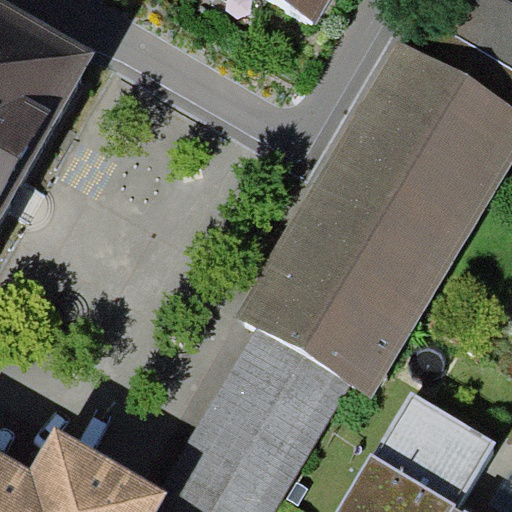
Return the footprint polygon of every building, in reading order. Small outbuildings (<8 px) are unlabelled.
[(327,0),(269,0),(313,25),(327,0)] [(511,9),(496,0),(436,0),(424,21),(511,74),(511,9)] [(0,228),(18,198),(90,67),(0,16),(0,228)] [(375,395),(511,162),(511,110),(404,47),(383,82),(244,317),(258,323),(349,380),(375,395)] [(160,510),(163,511),(266,511),(349,380),(258,323),(171,462),(184,470),(160,510)] [(482,511),(467,504),(505,437),(420,390),(352,511),(482,511)] [(159,511),(163,505),(115,478),(54,444),(34,485),(0,465),(0,511),(159,511)]
